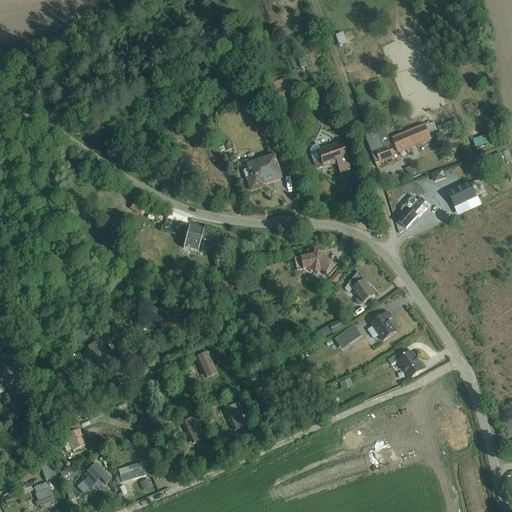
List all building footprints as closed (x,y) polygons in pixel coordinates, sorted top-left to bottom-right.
[(279,24),(272,27),(276,36),(282,34),(279,24)] [(342,34),(334,36),(339,48),(346,45),(342,34)] [(304,59),(298,61),(301,69),(307,67),(304,59)] [(292,99),(287,85),(274,90),(274,91),(268,94),(273,107),(280,105),(281,108),(294,103),(292,99)] [(253,111),(257,104),(251,101),(247,108),(253,111)] [(402,113),(395,114),(397,127),(404,126),(402,113)] [(270,149),(277,146),(268,118),(263,120),(268,135),(265,136),(270,149)] [(456,122),(438,129),(441,138),(459,131),(456,122)] [(431,141),(440,137),(434,124),(393,141),(399,155),(432,142),(431,141)] [(380,164),(395,159),(384,129),(366,136),(376,165),(380,164)] [(476,150),(489,145),(486,136),(473,141),(476,150)] [(222,152),(224,152),(225,153),(234,149),(232,144),(221,148),(222,152)] [(319,151),(317,146),(314,147),(311,149),(310,152),(310,156),(315,171),(322,169),(322,170),(332,166),(332,167),(336,166),(339,175),(350,171),(340,144),(319,151)] [(64,159),(68,153),(58,147),(54,153),(64,159)] [(443,162),(453,158),(450,151),(440,155),(443,162)] [(499,154),(492,158),(496,166),(503,163),(499,154)] [(273,157),(245,166),(247,171),(244,172),(251,192),(263,188),(262,185),(271,182),(272,183),(280,180),(273,157)] [(413,167),(406,171),(413,180),(421,177),(413,167)] [(363,182),(359,170),(350,174),(354,185),(363,182)] [(443,171),(431,175),(434,184),(446,180),(443,171)] [(458,216),(480,206),(477,198),(487,194),(481,181),(470,185),(470,184),(448,195),(458,216)] [(418,203),(413,198),(402,210),(402,212),(402,214),(406,217),(399,224),(406,231),(418,218),(419,220),(430,208),(421,199),(418,203)] [(134,202),(130,210),(140,216),(145,209),(134,202)] [(188,228),(182,250),(198,254),(200,246),(216,250),(219,236),(188,228)] [(222,253),(211,256),(215,271),(226,269),(222,253)] [(162,254),(157,260),(163,265),(168,259),(162,254)] [(325,275),(325,277),(328,279),(338,268),(319,257),(319,258),(313,257),(313,256),(293,261),(296,273),(302,272),(309,270),(308,274),(319,275),(319,272),(325,275)] [(336,273),(328,283),(333,288),(342,278),(336,273)] [(345,291),(348,295),(353,291),(359,299),(357,302),(357,304),(358,306),(361,307),(363,306),(375,298),(359,274),(345,291)] [(257,308),(246,312),(249,318),(259,315),(257,308)] [(162,335),(179,327),(172,311),(155,318),(162,335)] [(374,341),(379,338),(383,344),(397,334),(389,322),(392,320),(391,319),(392,318),(389,314),(388,315),(388,314),(370,325),(372,329),(368,332),(374,341)] [(324,340),(347,329),(342,320),(328,327),(328,328),(316,334),(319,340),(323,339),(324,340)] [(306,331),(312,327),(308,321),(303,325),(306,331)] [(355,327),(334,342),(341,352),(362,338),(355,327)] [(231,333),(233,341),(239,339),(236,331),(231,333)] [(307,347),(310,346),(308,339),(304,340),(304,342),(300,343),(302,348),(306,347),(307,347)] [(100,345),(87,350),(96,371),(109,365),(100,345)] [(392,367),(398,363),(407,356),(404,351),(388,362),(392,367)] [(422,364),(420,365),(412,353),(407,356),(398,363),(410,381),(427,370),(422,364)] [(217,376),(207,354),(195,360),(204,381),(217,376)] [(260,371),(269,366),(267,360),(257,365),(260,371)] [(0,370),(0,395),(5,394),(3,388),(7,386),(7,385),(14,383),(8,369),(1,372),(1,370),(0,370)] [(305,384),(314,379),(308,370),(300,375),(305,384)] [(264,377),(262,373),(255,375),(252,377),(254,381),(257,379),(257,380),(264,377)] [(251,383),(254,381),(252,377),(244,381),(246,386),(247,385),(249,389),(253,387),(251,383)] [(338,383),(335,385),(337,389),(340,388),(342,392),(352,388),(349,380),(339,385),(338,383)] [(234,398),(238,405),(245,402),(242,394),(234,398)] [(246,427),(236,406),(223,411),(233,433),(246,427)] [(71,414),(74,421),(82,418),(79,411),(71,414)] [(194,418),(193,419),(190,413),(184,416),(186,422),(182,424),(189,441),(202,435),(194,418)] [(163,425),(170,422),(166,414),(156,419),(160,427),(163,425)] [(511,432),(511,417),(502,424),(509,434),(511,432)] [(171,424),(170,422),(163,425),(165,429),(160,431),(163,437),(176,431),(173,423),(171,424)] [(19,446),(16,447),(18,452),(21,451),(21,453),(33,449),(31,442),(35,441),(33,433),(29,435),(25,424),(12,429),(19,446)] [(71,451),(72,453),(86,447),(79,431),(76,426),(70,429),(63,431),(66,437),(65,437),(68,444),(63,446),(67,454),(71,451)] [(204,440),(202,435),(189,441),(192,446),(204,440)] [(47,463),(45,460),(39,462),(40,465),(39,466),(46,483),(56,479),(50,462),(47,463)] [(87,479),(82,484),(89,491),(100,481),(105,486),(111,480),(95,464),(84,476),(87,479)] [(120,478),(115,479),(117,485),(145,478),(143,471),(138,472),(137,466),(118,471),(120,478)] [(69,478),(62,480),(68,501),(69,501),(75,499),(69,478)] [(150,488),(147,481),(140,484),(143,491),(150,488)] [(45,484),(34,489),(36,495),(35,495),(41,511),(54,506),(51,499),(52,499),(51,495),(50,496),(48,491),(52,490),(49,483),(45,485),(45,484)] [(132,494),(123,498),(125,504),(135,500),(132,494)]
